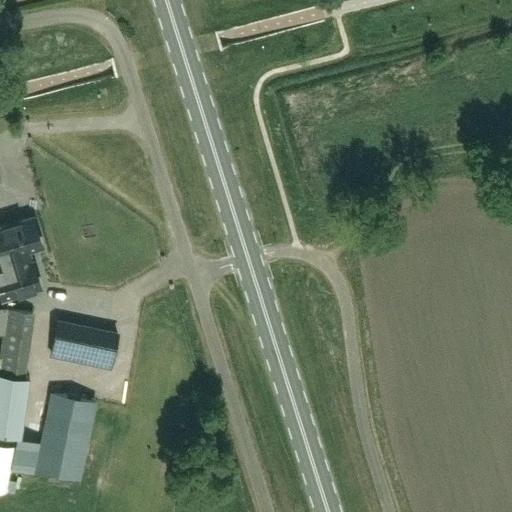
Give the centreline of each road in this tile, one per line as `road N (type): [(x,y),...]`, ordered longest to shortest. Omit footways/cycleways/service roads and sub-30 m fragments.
road 1 (unclassified): [(193,277),(118,42),(89,17),(0,23)]
road 2 (unclassified): [(389,511),(359,414),(339,283),(328,267),(299,253),(248,259)]
road 3 (primary): [(248,259),(163,0)]
road 4 (primary): [(327,511),(248,259)]
road 5 (unclassified): [(266,511),(193,277)]
